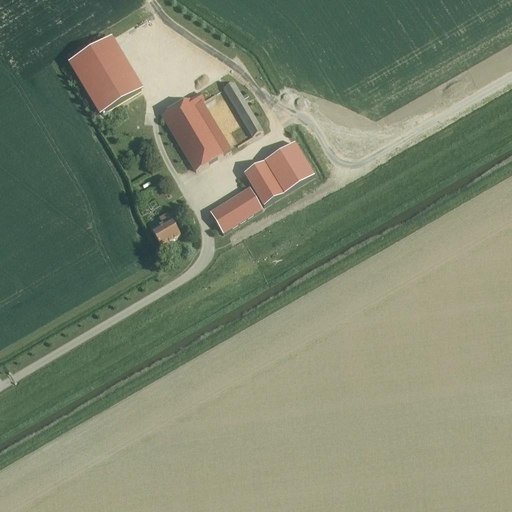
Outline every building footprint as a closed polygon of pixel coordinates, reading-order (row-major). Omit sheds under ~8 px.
[(144,92),(113,40),(69,66),(100,118),(144,92)] [(158,63),(158,53),(146,54),(146,61),(154,61),(154,63),(158,63)] [(178,75),(176,63),(168,65),(170,77),(178,75)] [(212,79),(215,83),(222,78),(219,74),(212,79)] [(252,139),(263,133),(234,85),(224,91),(252,139)] [(196,173),(223,157),(195,109),(205,103),(200,95),(163,117),(196,173)] [(296,147),(265,165),(264,165),(245,177),(264,209),(314,178),(296,147)] [(223,236),(224,236),(262,212),(250,192),(211,216),(223,236)] [(162,227),(152,233),(161,249),(180,238),(168,217),(159,222),(162,227)]
